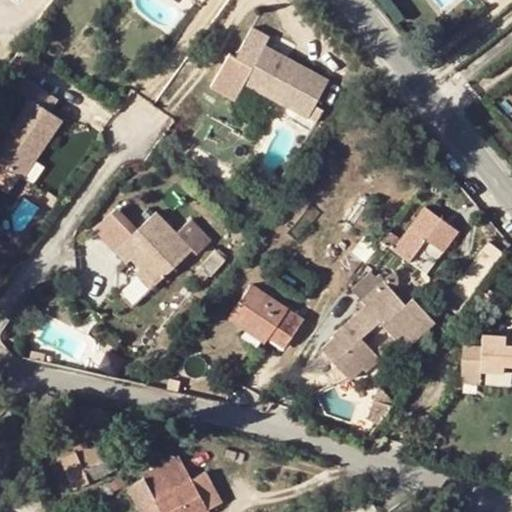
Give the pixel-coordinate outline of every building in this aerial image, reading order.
[(237,50),(232,48),(214,81),(237,94),(247,76),(312,111),(331,74),(291,51),(288,56),(281,53),(284,47),(268,39),(272,30),(254,19),(237,50)] [(26,47),(12,68),(23,75),(33,60),(37,54),(26,47)] [(291,51),(284,47),(281,53),(288,56),(291,51)] [(54,65),(37,54),(33,60),(49,72),(54,65)] [(32,92),(0,139),(0,159),(20,172),(23,174),(63,113),(51,105),(59,92),(30,72),(22,85),(32,92)] [(20,172),(0,159),(0,182),(9,189),(20,172)] [(428,205),(396,249),(429,273),(446,250),(435,241),(449,221),(428,205)] [(158,206),(117,246),(129,259),(134,254),(143,264),(159,280),(194,246),(198,250),(212,237),(193,215),(178,229),(158,206)] [(461,230),(449,221),(435,241),(446,250),(461,230)] [(154,285),(159,280),(143,264),(139,268),(154,285)] [(336,335),(323,346),(350,377),(361,366),(367,371),(383,356),(366,338),(384,322),(401,341),(431,312),(415,296),(407,302),(386,278),(362,299),(366,304),(336,331),(336,335)] [(250,324),(268,336),(285,346),(303,318),(252,284),(229,317),(247,329),(250,324)] [(431,312),(401,341),(409,350),(439,321),(431,312)] [(250,324),(247,329),(265,341),(268,336),(250,324)] [(464,344),(462,381),(482,381),(483,368),(511,369),(511,342),(508,342),(507,333),(483,332),(483,344),(464,344)] [(367,423),(378,427),(390,410),(374,405),(367,423)] [(60,457),(74,489),(90,481),(83,469),(113,455),(123,451),(116,436),(89,448),(86,441),(72,447),(74,450),(60,457)] [(148,464),(152,472),(175,459),(171,451),(148,464)] [(83,469),(90,481),(118,469),(113,455),(83,469)] [(144,476),(156,500),(162,511),(203,511),(208,510),(191,478),(179,457),(175,459),(152,472),(144,476)] [(204,471),(191,478),(208,510),(220,503),(204,471)] [(109,482),(101,485),(107,497),(114,493),(109,482)] [(162,511),(156,500),(142,507),(144,511),(162,511)]
